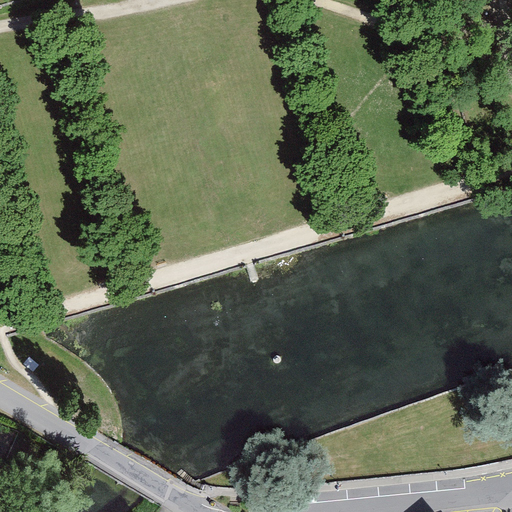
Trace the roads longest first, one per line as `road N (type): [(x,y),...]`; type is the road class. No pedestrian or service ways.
road 1 (residential): [(201,511),(0,384)]
road 2 (unclassified): [(511,495),(306,511)]
